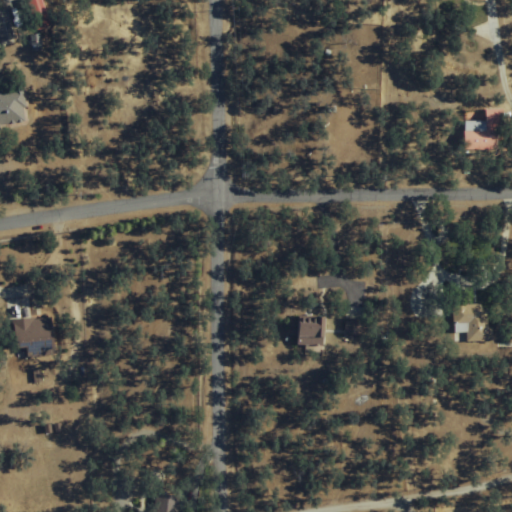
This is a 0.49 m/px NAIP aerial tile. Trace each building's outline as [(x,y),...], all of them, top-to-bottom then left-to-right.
[(0,39),(9,37),(2,7),(0,7),(0,39)] [(0,85),(0,123),(20,121),(15,84),(0,85)] [(457,109),(457,149),(497,150),(497,109),(457,109)] [(483,327),(482,304),(464,304),(464,299),(448,299),(449,333),(462,333),(462,341),(490,341),(490,327),(483,327)] [(287,345),(317,345),(317,317),(287,317),(287,345)] [(45,318),(4,319),(6,356),(47,355),(45,318)] [(352,336),(352,319),(340,319),(340,336),(352,336)] [(170,511),(173,496),(147,493),(146,499),(132,508),(131,511),(170,511)]
